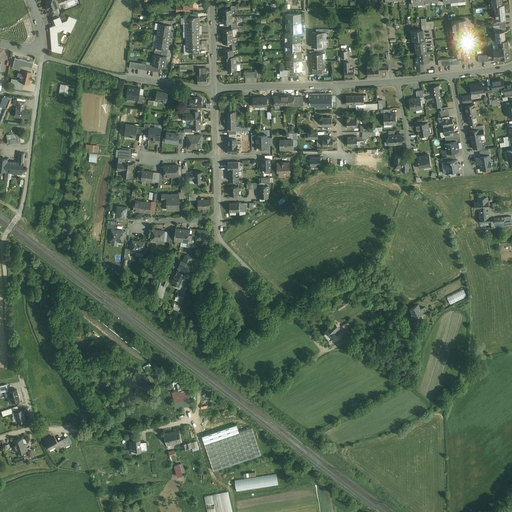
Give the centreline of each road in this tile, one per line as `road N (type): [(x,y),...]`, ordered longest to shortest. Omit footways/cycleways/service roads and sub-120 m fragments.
road 1 (residential): [(0,438),(31,420),(6,329),(2,239),(22,206),(39,50)]
road 2 (residential): [(39,50),(113,75),(213,89)]
road 3 (residential): [(218,219),(219,238),(326,350)]
road 4 (residential): [(213,89),(338,84)]
